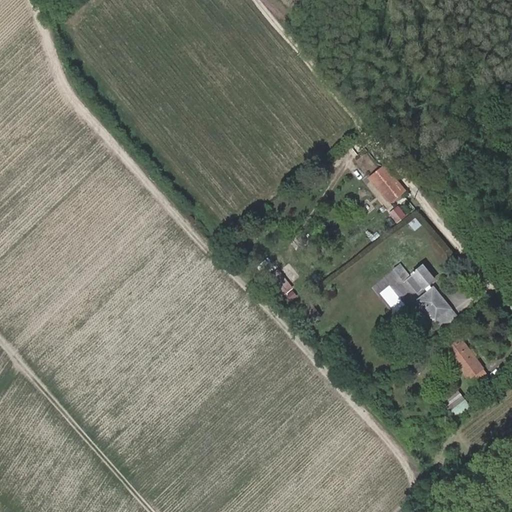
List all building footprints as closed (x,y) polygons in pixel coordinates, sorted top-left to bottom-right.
[(405,190),(386,165),(370,178),(390,202),(402,192),(405,190)] [(400,205),(391,211),(397,220),(406,215),(400,205)] [(401,277),(406,272),(402,266),(396,271),(401,277)] [(406,272),(401,277),(405,282),(408,280),(418,292),(425,287),(429,291),(419,300),(436,321),(452,309),(434,287),(432,289),(428,284),(433,280),(423,267),(411,277),(406,272)] [(279,269),(268,277),(282,295),(293,287),(279,269)] [(311,301),(300,309),(311,323),(321,315),(311,301)] [(452,309),(436,321),(441,328),(457,316),(452,309)] [(448,351),(459,365),(469,379),(483,368),(462,339),(447,349),(448,351)] [(459,365),(448,351),(444,355),(454,369),(459,365)] [(483,368),(469,379),(474,386),(488,375),(483,368)] [(445,408),(463,395),(457,388),(440,401),(445,408)] [(467,401),(463,395),(445,408),(449,414),(467,401)] [(442,411),(445,408),(440,401),(436,404),(442,411)]
